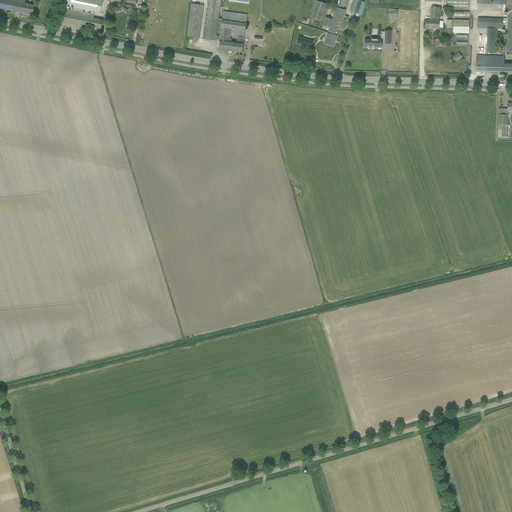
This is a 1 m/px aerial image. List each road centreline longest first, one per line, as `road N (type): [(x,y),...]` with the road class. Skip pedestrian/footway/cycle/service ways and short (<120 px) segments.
road 1 (tertiary): [(472,82),(218,64),(0,21)]
road 2 (unclassified): [(138,511),(511,400)]
